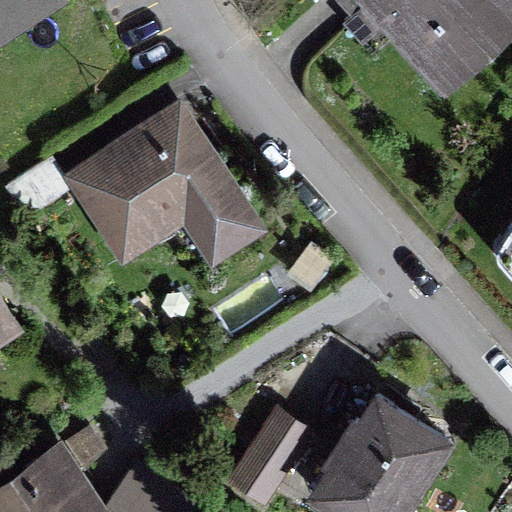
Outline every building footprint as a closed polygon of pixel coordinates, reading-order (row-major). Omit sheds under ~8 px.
[(0,0),(0,12),(18,0),(0,0)] [(511,0),(340,0),(353,14),(368,1),(439,78),(511,10),(511,0)] [(255,221),(179,107),(79,173),(130,251),(192,210),(216,246),(255,221)] [(51,155),(8,182),(25,209),(68,182),(51,155)] [(511,222),(495,248),(511,266),(511,222)] [(0,332),(17,321),(0,295),(0,332)] [(447,437),(379,391),(314,486),(352,511),(411,511),(421,498),(410,491),(447,437)] [(310,428),(274,405),(229,476),(265,499),(310,428)] [(181,511),(198,490),(133,440),(95,491),(123,511),(181,511)] [(100,511),(56,444),(0,479),(0,511),(100,511)]
